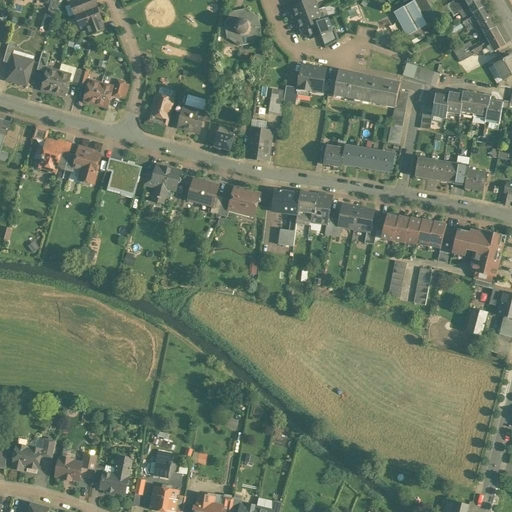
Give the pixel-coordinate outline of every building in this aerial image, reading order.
[(60,0),(51,0),(49,11),(57,14),(60,0)] [(77,0),(70,3),(75,16),(97,7),(93,0),(77,0)] [(311,0),(294,7),(292,7),(294,12),(290,14),(291,16),(292,20),(297,19),(318,10),(314,0),(311,0)] [(414,0),(415,1),(394,13),(407,37),(409,36),(412,41),(424,35),(420,29),(447,15),(443,8),(438,0),(414,0)] [(480,0),(456,0),(450,4),(449,7),(452,12),(458,23),(462,21),(485,8),(480,0)] [(75,16),(70,3),(65,5),(70,18),(76,16),(75,16)] [(449,7),(450,4),(443,8),(447,15),(452,12),(449,7)] [(97,7),(75,16),(76,16),(81,29),(87,27),(102,21),(97,7)] [(485,8),(462,21),(466,27),(477,20),(480,25),(484,34),(496,27),(485,8)] [(247,9),(233,12),(224,24),(227,38),(239,46),(253,43),(262,31),(259,17),(247,9)] [(318,10),(297,19),(298,23),(296,23),(299,31),(306,34),(305,36),(308,37),(310,37),(311,39),(320,35),(332,31),(332,30),(328,19),(323,22),(318,10)] [(477,20),(466,27),(468,32),(480,25),(477,20)] [(102,21),(87,27),(91,35),(106,29),(102,21)] [(458,23),(451,27),(455,33),(466,27),(462,21),(458,23)] [(358,26),(358,36),(375,36),(375,26),(358,26)] [(496,27),(484,34),(487,38),(472,47),(470,48),(473,52),(474,55),(482,50),(485,55),(493,50),(495,52),(506,46),(496,27)] [(332,31),(320,35),(325,48),(339,41),(334,29),(332,30),(332,31)] [(470,42),(454,50),(461,62),(467,59),(463,51),(467,50),(469,54),(473,52),(470,48),(472,47),(470,42)] [(7,44),(3,62),(9,64),(13,46),(7,44)] [(50,55),(42,53),(38,70),(45,72),(50,55)] [(511,55),(501,62),(491,68),(499,83),(509,78),(511,83),(511,55)] [(25,60),(12,57),(6,80),(27,86),(34,61),(25,59),(25,60)] [(498,57),(488,63),(490,68),(491,68),(501,62),(498,57)] [(418,67),(407,64),(403,75),(404,76),(404,75),(414,79),(418,67)] [(69,84),(72,85),(76,69),(62,65),(60,72),(71,75),(69,84)] [(237,67),(220,65),(214,102),(232,104),(237,67)] [(326,70),(302,66),(298,88),(298,89),(299,89),(322,93),(326,70)] [(440,74),(418,67),(414,79),(436,86),(440,74)] [(60,72),(48,69),(43,90),(54,93),(60,72)] [(83,71),(76,69),(72,85),(79,86),(83,71)] [(83,71),(79,86),(85,88),(90,71),(84,69),(83,71)] [(60,72),(54,93),(66,96),(69,84),(71,75),(60,72)] [(367,77),(339,72),(337,81),(335,92),(334,95),(362,100),(367,77)] [(400,84),(367,77),(362,100),(395,107),(396,107),(399,91),(400,84)] [(511,83),(509,78),(499,83),(501,86),(501,87),(511,89),(511,83)] [(337,81),(331,80),(329,91),(335,92),(337,81)] [(102,84),(91,81),(85,102),(96,105),(102,84)] [(125,83),(119,81),(114,96),(121,98),(122,96),(125,83)] [(125,83),(122,96),(128,98),(131,85),(125,83)] [(114,87),(102,84),(96,105),(108,108),(114,87)] [(298,88),(287,86),(285,98),(284,104),(296,106),(299,89),(298,89),(298,88)] [(163,87),(160,89),(159,95),(157,94),(151,115),(152,115),(169,120),(174,99),(173,99),(174,93),(173,90),(163,87)] [(409,93),(399,91),(396,107),(395,107),(395,110),(405,112),(409,93)] [(477,95),(464,92),(463,95),(464,95),(460,113),(461,114),(474,116),(477,95)] [(272,94),(272,93),(271,102),(278,103),(279,97),(279,95),(272,94)] [(463,95),(450,93),(449,97),(450,97),(447,114),(461,117),(461,114),(460,113),(464,95),(463,95)] [(449,97),(436,94),(434,108),(433,113),(433,116),(447,118),(447,114),(450,97),(449,97)] [(206,106),(212,108),(214,101),(189,95),(186,104),(185,107),(204,112),(206,106)] [(491,97),(477,95),(474,116),(486,118),(487,118),(490,101),(491,97)] [(490,101),(487,118),(486,118),(485,122),(498,124),(500,124),(502,112),(504,103),(490,101)] [(186,104),(180,102),(176,113),(182,115),(185,107),(186,104)] [(278,103),(271,102),(269,114),(281,116),(282,117),(284,104),(278,103)] [(212,108),(206,106),(204,112),(206,113),(203,121),(210,123),(212,108)] [(185,107),(182,115),(178,128),(200,134),(203,121),(206,113),(204,112),(185,107)] [(405,115),(394,113),(392,125),(402,127),(405,115)] [(169,120),(152,115),(151,120),(150,120),(149,121),(167,126),(169,120)] [(9,123),(0,120),(0,150),(5,134),(5,135),(9,123)] [(265,121),(256,120),(255,121),(259,122),(258,129),(266,130),(267,122),(265,121)] [(498,124),(485,122),(484,128),(497,130),(498,124)] [(402,127),(392,125),(388,142),(399,145),(402,127)] [(47,143),(47,141),(50,131),(37,127),(33,140),(47,143)] [(229,130),(220,127),(218,133),(214,147),(233,152),(235,144),(233,144),(234,137),(228,135),(229,130)] [(258,129),(252,128),(247,159),(268,162),(273,131),(266,130),(258,129)] [(58,144),(47,141),(47,143),(45,148),(43,149),(42,153),(43,155),(40,169),(41,169),(41,167),(56,171),(56,172),(57,172),(58,167),(62,152),(64,146),(63,144),(59,143),(58,144)] [(58,142),(59,143),(63,144),(64,146),(62,152),(70,154),(73,145),(59,141),(58,142)] [(324,165),(327,146),(328,143),(321,142),(317,164),(324,165)] [(345,149),(328,147),(328,146),(327,146),(324,165),(325,165),(342,167),(342,168),(343,164),(342,164),(345,149)] [(355,167),(358,148),(358,149),(346,147),(346,146),(345,146),(345,149),(342,164),(343,164),(355,166),(355,167)] [(368,169),(371,150),(370,150),(370,151),(358,149),(359,148),(358,148),(355,167),(356,166),(367,168),(367,169),(368,169)] [(91,152),(88,151),(86,152),(79,150),(78,156),(75,167),(84,170),(81,181),(93,184),(96,171),(99,170),(99,167),(98,165),(101,156),(92,154),(91,152)] [(380,171),(383,152),(383,153),(371,151),(371,150),(368,169),(380,170),(380,171)] [(62,152),(58,167),(61,168),(62,170),(65,171),(70,154),(62,152)] [(383,152),(380,171),(392,173),(393,173),(396,154),(395,154),(395,155),(383,153),(383,152)] [(511,154),(499,152),(498,158),(511,160),(511,154)] [(70,154),(65,171),(74,173),(75,167),(78,156),(70,154)] [(126,163),(110,158),(107,171),(113,172),(113,171),(123,174),(126,163)] [(431,161),(419,159),(420,158),(419,158),(416,177),(417,177),(428,179),(429,179),(432,160),(431,160),(431,161)] [(444,163),(432,161),(432,160),(429,179),(441,181),(444,163),(444,162),(444,163)] [(123,174),(113,171),(113,172),(108,189),(122,192),(121,195),(133,198),(134,196),(135,196),(143,167),(126,163),(123,174)] [(456,165),(444,163),(441,181),(453,183),(456,165)] [(469,167),(457,165),(456,165),(453,183),(454,183),(466,185),(469,171),(469,167)] [(181,172),(158,166),(156,172),(153,184),(157,186),(154,197),(158,198),(158,199),(161,200),(161,199),(165,200),(169,189),(176,191),(181,172)] [(156,172),(149,170),(146,180),(145,185),(152,187),(153,184),(156,172)] [(486,173),(469,171),(466,185),(465,189),(466,189),(483,191),(483,192),(486,173)] [(219,186),(194,179),(188,200),(213,207),(216,196),(219,186)] [(451,193),(460,194),(461,185),(451,184),(451,193)] [(254,196),(244,193),(243,191),(240,190),(239,191),(235,190),(232,200),(229,210),(230,210),(254,216),(258,205),(258,203),(261,202),(262,198),(260,194),(257,193),(254,196)] [(301,195),(276,191),(273,209),(284,211),(284,213),(296,215),(298,215),(299,212),(301,195)] [(318,195),(302,193),(301,193),(301,195),(299,212),(312,214),(316,215),(318,195)] [(511,195),(504,194),(501,204),(510,206),(511,201),(510,201),(511,195)] [(333,197),(318,195),(316,215),(312,214),(311,225),(312,222),(328,225),(329,217),(333,197)] [(224,198),(216,196),(213,207),(211,213),(219,215),(224,198)] [(224,198),(219,215),(228,218),(230,210),(229,210),(232,200),(224,198)] [(267,208),(258,205),(254,216),(266,220),(267,208)] [(341,220),(339,226),(342,227),(355,229),(359,208),(343,205),(341,220)] [(375,211),(359,208),(355,229),(367,232),(370,232),(372,225),(375,211)] [(312,214),(299,212),(298,215),(297,223),(311,225),(312,214)] [(399,217),(388,214),(387,218),(383,232),(382,239),(383,239),(393,241),(393,242),(394,242),(394,241),(400,217),(399,217)] [(296,217),(291,220),(290,228),(296,228),(297,223),(298,215),(296,215),(296,217)] [(387,218),(380,216),(378,226),(377,230),(383,232),(387,218)] [(411,219),(400,216),(399,217),(400,217),(394,241),(395,241),(405,243),(405,244),(406,244),(406,243),(411,219)] [(341,220),(335,218),(333,226),(331,236),(340,238),(342,227),(339,226),(341,220)] [(423,221),(411,218),(411,219),(406,243),(406,242),(416,245),(417,246),(418,245),(417,245),(423,221)] [(435,222),(423,220),(423,221),(417,245),(418,245),(418,244),(428,247),(429,248),(429,247),(429,246),(435,223),(435,222)] [(447,225),(435,222),(435,223),(429,246),(429,247),(430,247),(430,246),(440,249),(441,249),(443,240),(446,228),(447,225)] [(370,232),(367,232),(365,243),(374,245),(377,230),(378,226),(372,225),(370,232)] [(289,231),(281,229),(279,245),(294,247),(296,228),(290,228),(289,231)] [(452,230),(446,228),(443,240),(449,242),(452,230)] [(458,231),(452,230),(449,242),(455,243),(458,231)] [(470,233),(458,230),(455,243),(452,254),(453,254),(455,254),(463,256),(465,257),(466,254),(470,255),(471,251),(474,252),(469,270),(473,271),(472,272),(476,273),(476,272),(493,276),(493,277),(496,278),(506,236),(492,233),(492,234),(482,231),(482,233),(477,232),(477,231),(471,230),(470,233)] [(449,242),(443,240),(441,249),(440,252),(452,255),(453,254),(452,254),(455,243),(449,242)] [(407,263),(395,261),(389,296),(400,298),(407,263)] [(432,270),(421,268),(414,303),(426,305),(432,270)] [(493,276),(476,272),(476,273),(474,279),(477,280),(490,284),(491,284),(493,277),(493,276)] [(490,284),(477,280),(476,284),(482,286),(482,287),(489,288),(490,284)] [(504,292),(494,289),(490,305),(500,307),(504,292)] [(511,293),(504,292),(500,307),(498,315),(505,317),(511,318),(511,293)] [(489,312),(472,308),(465,332),(482,336),(489,312)] [(511,318),(505,317),(500,334),(511,337),(511,318)] [(56,441),(45,439),(42,449),(43,450),(41,456),(53,459),(56,441)] [(42,449),(17,444),(16,451),(14,452),(13,456),(14,459),(12,469),(24,471),(24,467),(28,468),(38,470),(39,470),(41,456),(43,450),(42,449)] [(173,455),(158,452),(154,474),(169,477),(173,455)] [(209,454),(197,452),(195,462),(207,464),(209,454)] [(98,456),(84,454),(82,464),(82,467),(96,470),(96,467),(98,456)] [(73,460),(62,457),(61,459),(59,459),(56,476),(64,478),(64,479),(72,481),(72,479),(79,481),(82,467),(82,464),(72,462),(73,460)] [(105,472),(104,472),(102,486),(101,489),(108,490),(108,492),(114,493),(114,492),(123,493),(124,486),(127,487),(131,465),(130,463),(128,462),(123,461),(120,461),(118,463),(117,463),(116,467),(117,468),(116,474),(105,472)] [(106,468),(96,467),(96,470),(93,484),(102,486),(104,472),(105,472),(106,468)] [(144,495),(146,480),(138,479),(136,494),(144,495)] [(180,492),(154,488),(149,511),(176,511),(179,498),(180,492)] [(243,496),(235,494),(234,498),(233,510),(239,511),(241,503),(242,503),(243,496)] [(212,497),(199,495),(197,506),(194,508),(193,511),(221,511),(223,506),(222,505),(211,504),(212,497)] [(234,498),(224,496),(222,505),(223,506),(221,511),(232,511),(233,510),(234,498)] [(183,511),(186,500),(179,498),(176,511),(183,511)] [(279,511),(282,503),(274,501),(272,510),(273,510),(272,511),(279,511)] [(468,511),(470,506),(455,502),(452,511),(468,511)] [(29,506),(27,511),(37,511),(40,505),(30,503),(29,506)] [(242,503),(241,503),(239,511),(255,511),(257,506),(242,503)]
